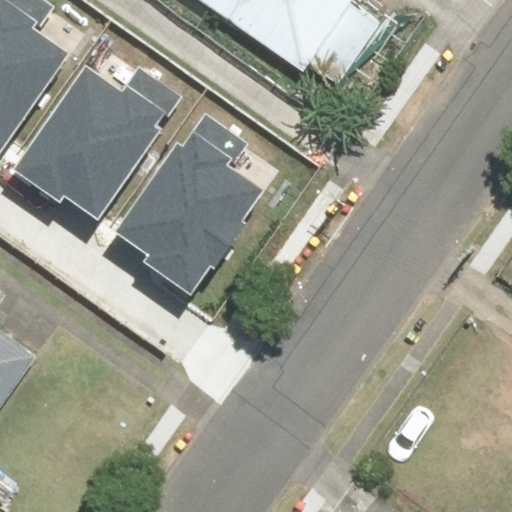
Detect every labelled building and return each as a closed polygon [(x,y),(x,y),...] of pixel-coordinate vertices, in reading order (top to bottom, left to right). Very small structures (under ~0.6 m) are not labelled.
[(1,9),(0,10),(0,129),(21,143),(77,60),(44,38),(70,0),(21,0),(11,15),(1,9)] [(210,0),(349,95),(395,29),(361,6),(365,0),(210,0)] [(139,101),(102,75),(48,154),(89,182),(82,191),(112,212),(196,89),(162,67),(139,101)] [(152,247),(192,276),(221,236),(232,243),(263,200),(227,174),(265,122),(228,95),(138,218),(162,235),(152,247)] [(0,280),(0,425),(50,357),(0,320),(0,318),(18,293),(0,280)]
